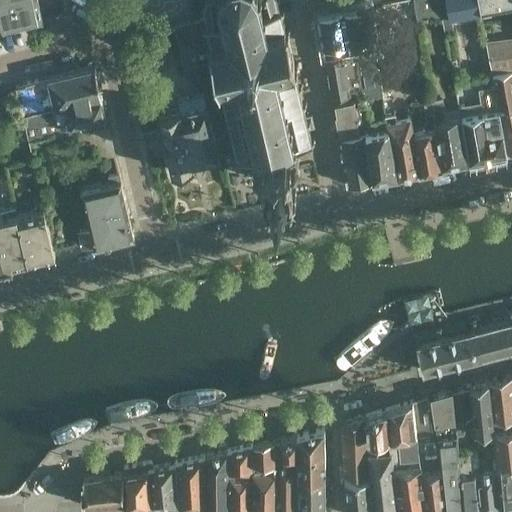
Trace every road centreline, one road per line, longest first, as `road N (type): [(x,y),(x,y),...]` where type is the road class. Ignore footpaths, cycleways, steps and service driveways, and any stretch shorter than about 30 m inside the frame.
road 1 (residential): [(511,362),(330,411),(113,454),(69,474),(51,511)]
road 2 (residential): [(157,257),(103,40)]
road 3 (residential): [(345,211),(301,8)]
road 4 (residential): [(157,257),(345,211)]
road 5 (residential): [(345,211),(511,179)]
road 6 (residential): [(0,295),(157,257)]
